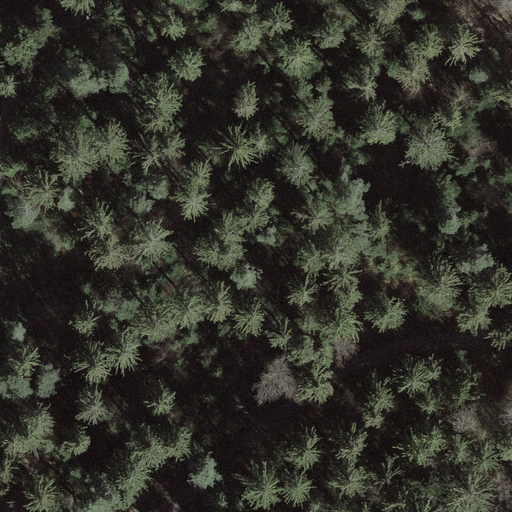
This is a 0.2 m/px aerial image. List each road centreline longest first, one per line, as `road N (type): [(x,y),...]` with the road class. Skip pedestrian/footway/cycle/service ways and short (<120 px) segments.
road 1 (track): [(150,511),(411,341),(511,337)]
road 2 (track): [(103,0),(15,81),(0,182)]
